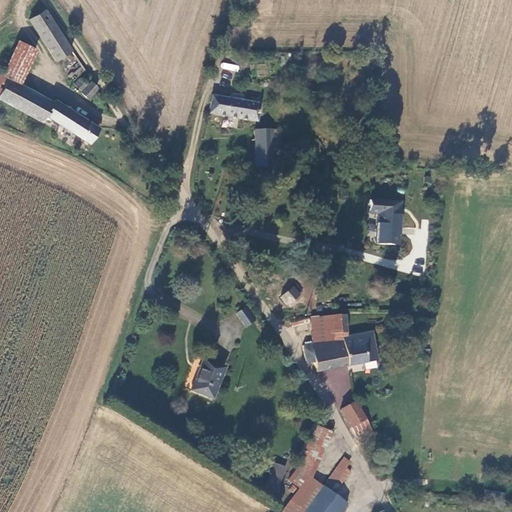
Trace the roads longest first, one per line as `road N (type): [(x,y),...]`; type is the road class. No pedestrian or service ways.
road 1 (unclassified): [(388,511),(320,391),(180,189)]
road 2 (track): [(180,189),(47,0)]
